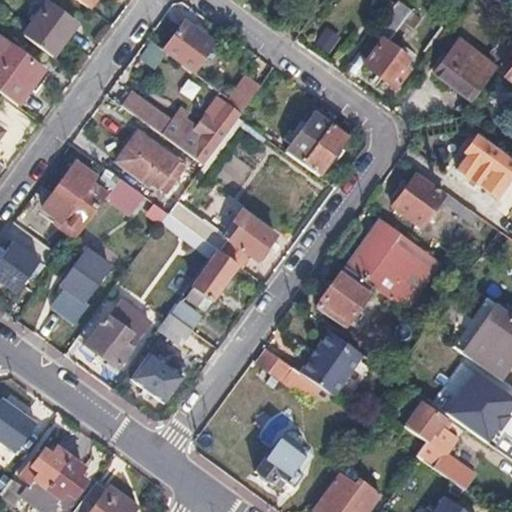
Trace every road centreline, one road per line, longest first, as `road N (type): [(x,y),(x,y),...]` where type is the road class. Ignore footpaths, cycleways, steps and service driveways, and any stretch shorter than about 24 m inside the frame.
road 1 (residential): [(159,458),(392,131),(212,0)]
road 2 (residential): [(155,0),(0,211)]
road 3 (residential): [(159,458),(0,347)]
